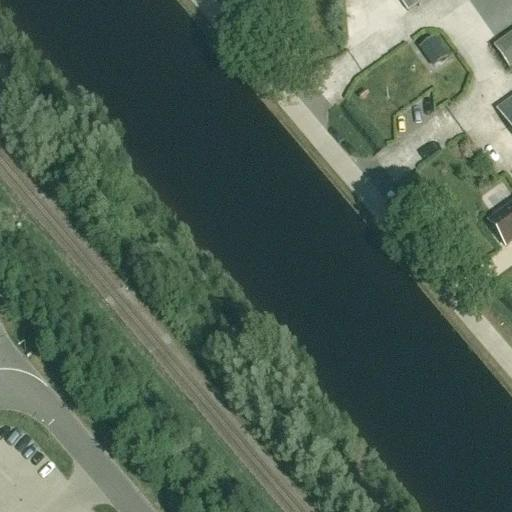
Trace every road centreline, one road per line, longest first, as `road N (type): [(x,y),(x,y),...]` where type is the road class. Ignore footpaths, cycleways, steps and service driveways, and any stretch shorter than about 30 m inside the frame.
road 1 (unclassified): [(511,358),(208,0)]
road 2 (unclassified): [(139,511),(7,362),(0,369)]
